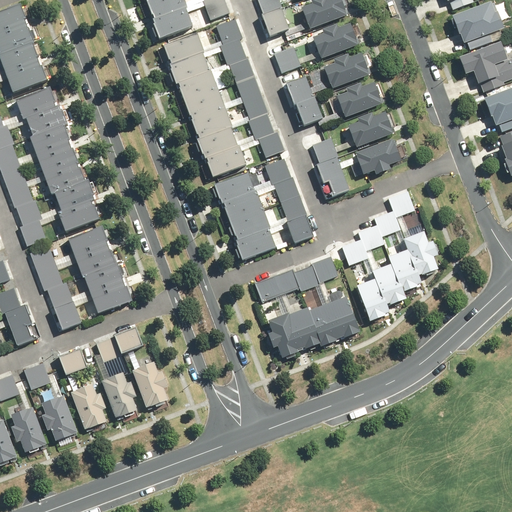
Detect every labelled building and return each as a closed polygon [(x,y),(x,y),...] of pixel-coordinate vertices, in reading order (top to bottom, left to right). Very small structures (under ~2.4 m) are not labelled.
[(153,0),(161,21),(158,22),(165,40),(196,27),(191,13),(207,7),(213,22),(233,14),(227,0),(153,0)] [(264,0),(270,13),(285,7),(290,5),(289,1),(291,0),(264,0)] [(315,29),(353,13),(347,0),(316,0),(318,3),(306,8),(312,21),(294,28),(285,7),(270,13),(265,16),(275,38),(291,31),(292,34),(314,25),(315,29)] [(450,0),(454,11),(475,4),(473,0),(450,0)] [(492,35),(511,27),(505,12),(500,14),(495,2),(455,18),(469,52),(494,41),(492,35)] [(26,4),(0,13),(0,83),(9,80),(15,98),(55,83),(26,4)] [(277,135),(270,116),(272,115),(250,58),(248,59),(241,41),(245,39),(237,19),(217,27),(222,42),(207,48),(202,35),(168,48),(174,64),(171,65),(180,88),(184,87),(204,140),(202,140),(217,179),(252,166),(246,151),(262,145),(267,158),(287,151),(280,134),(277,135)] [(323,61),(359,46),(350,24),(338,29),(337,26),(322,32),(324,36),(312,41),(317,53),(302,59),(296,47),(276,55),(284,76),(306,67),(305,64),(321,57),(323,61)] [(505,83),(511,80),(511,56),(509,58),(503,43),(462,59),(467,75),(477,71),(485,93),(505,85),(505,83)] [(335,88),(371,73),(362,51),(350,56),(349,53),(334,59),(336,63),(323,68),(328,80),(314,86),(309,73),(287,82),(296,104),(317,96),(315,91),(333,84),(335,88)] [(347,88),(348,92),(337,96),(345,117),(383,103),(375,82),(363,86),(361,82),(347,88)] [(68,128),(73,126),(67,112),(64,113),(55,90),(21,103),(26,117),(3,126),(0,116),(0,165),(24,227),(21,228),(29,250),(51,241),(45,227),(62,221),(67,235),(104,221),(97,203),(100,202),(98,197),(100,196),(94,181),(90,183),(68,128)] [(496,118),(499,125),(511,120),(511,90),(487,100),(494,119),(496,118)] [(304,127),(324,120),(316,98),(296,106),(304,127)] [(351,128),(359,151),(401,135),(393,113),(377,119),(376,115),(361,121),(362,124),(351,128)] [(511,132),(501,136),(511,170),(511,132)] [(407,161),(398,138),(356,154),(365,176),(381,170),(382,174),(397,168),(396,165),(407,161)] [(333,139),(316,145),(324,165),(320,166),(327,185),(333,183),(339,197),(353,191),(333,139)] [(288,161),(268,168),(273,182),(257,188),(252,173),(218,186),(226,207),(229,206),(242,241),(238,242),(245,261),(279,249),(274,234),(292,227),(298,244),(316,237),(288,161)] [(363,241),(345,247),(352,267),(372,260),(369,253),(386,246),(383,237),(402,230),(397,219),(417,211),(410,194),(392,200),(397,213),(379,219),(381,227),(361,235),(363,241)] [(106,227),(72,241),(77,254),(57,262),(51,247),(32,254),(46,291),(49,290),(65,331),(85,323),(78,306),(96,299),(103,315),(137,301),(132,287),(130,288),(106,227)] [(380,280),(360,287),(374,325),(398,317),(395,307),(413,301),(410,294),(428,287),(424,277),(441,271),(436,258),(442,256),(437,243),(433,245),(429,234),(408,241),(412,252),(393,258),(396,267),(378,273),(380,280)] [(258,286),(264,304),(303,289),(304,294),(323,287),(322,283),(341,276),(334,257),(313,265),(314,268),(296,275),(295,272),(258,286)] [(0,284),(13,279),(6,258),(0,260),(0,284)] [(0,313),(2,312),(3,316),(7,315),(26,308),(18,287),(0,293),(0,303),(2,307),(0,307),(0,313)] [(273,336),(278,350),(282,348),(287,360),(324,345),(326,349),(367,333),(352,297),(313,313),(312,309),(273,324),(277,334),(273,336)] [(0,324),(0,346),(1,346),(0,342),(0,331),(14,326),(22,347),(39,340),(35,328),(39,326),(31,305),(26,308),(7,315),(10,320),(0,324)] [(138,329),(100,344),(107,363),(145,348),(138,329)] [(85,349),(67,356),(74,376),(93,369),(85,349)] [(162,374),(158,363),(136,371),(151,411),(175,402),(170,388),(174,386),(168,371),(162,374)] [(46,364),(28,371),(35,391),(53,384),(46,364)] [(131,386),(126,375),(104,383),(119,423),(143,414),(138,400),(142,398),(136,384),(131,386)] [(14,376),(0,381),(0,403),(21,395),(14,376)] [(100,398),(96,387),(74,395),(89,435),(113,426),(107,412),(112,410),(106,395),(100,398)] [(70,395),(47,404),(52,415),(46,417),(51,432),(56,430),(61,444),(85,435),(70,395)] [(38,407),(16,416),(20,427),(15,429),(20,443),(24,442),(30,456),(54,447),(38,407)] [(9,420),(0,423),(0,468),(0,469),(24,460),(9,420)]
